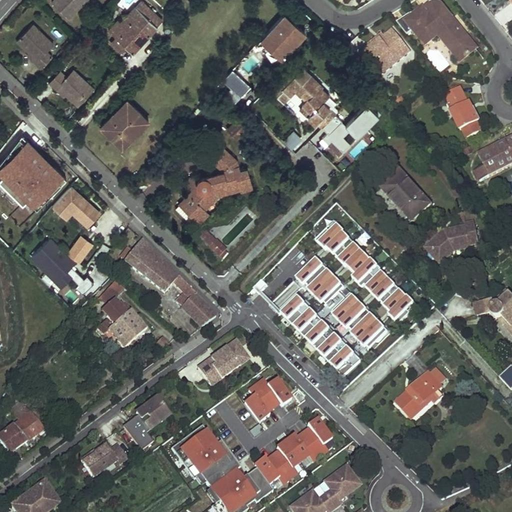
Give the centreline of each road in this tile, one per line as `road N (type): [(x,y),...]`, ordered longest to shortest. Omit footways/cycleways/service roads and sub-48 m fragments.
road 1 (residential): [(243,317),(0,72)]
road 2 (residential): [(0,494),(243,317)]
road 3 (residential): [(243,317),(398,479)]
road 4 (unknown): [(317,186),(216,290)]
